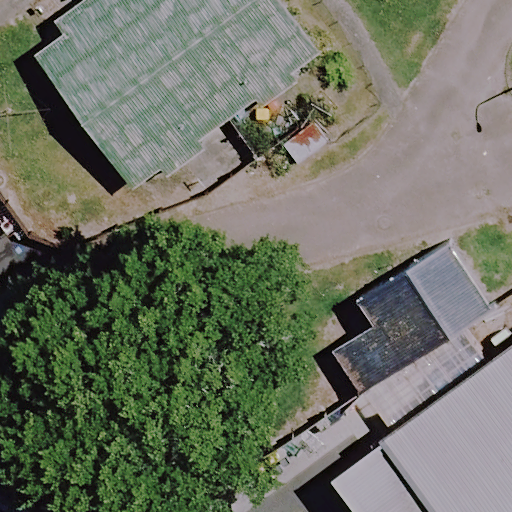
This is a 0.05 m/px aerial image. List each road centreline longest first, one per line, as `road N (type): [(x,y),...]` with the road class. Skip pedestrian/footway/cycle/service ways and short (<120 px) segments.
road 1 (residential): [(0,336),(160,273),(511,166)]
road 2 (unknown): [(393,202),(511,3)]
